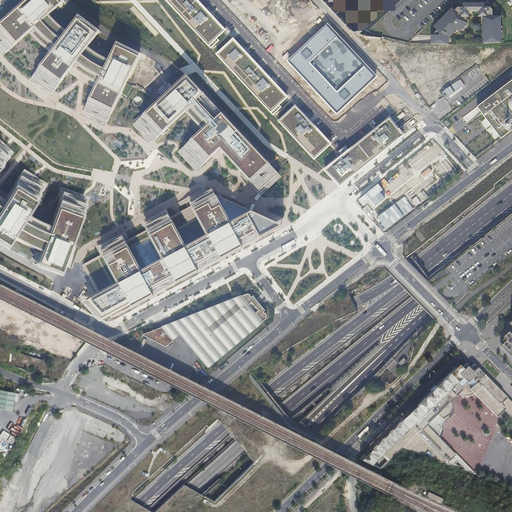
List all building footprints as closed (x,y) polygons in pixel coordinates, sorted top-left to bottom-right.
[(105,127),(140,53),(116,41),(108,60),(98,55),(86,47),(96,33),(77,18),(66,33),(52,20),(47,14),(59,3),(56,0),(25,0),(0,22),(0,49),(4,54),(28,32),(35,39),(41,45),(47,49),(51,52),(29,81),(50,96),(55,90),(68,72),(72,67),(87,77),(97,83),(94,88),(85,106),(82,116),(105,127)] [(224,30),(196,0),(166,0),(211,48),(216,42),(214,40),(224,30)] [(453,8),(434,26),(437,30),(434,32),(434,35),(431,35),(431,43),(447,44),(447,38),(448,37),(457,29),(459,32),(468,24),(466,22),(468,20),(468,17),(469,17),(469,11),(469,10),(478,9),(479,11),(479,17),(483,16),(484,34),(486,33),(486,43),(502,42),(501,16),(497,16),(496,13),(491,6),(490,6),(490,3),(487,3),(487,4),(485,4),(485,2),(464,3),(464,5),(461,5),(461,4),(458,5),(458,6),(454,9),(453,8)] [(377,78),(328,25),(288,62),(336,115),(377,78)] [(233,39),(216,54),(273,114),(278,109),(276,107),(287,97),(233,39)] [(136,122),(133,125),(150,144),(185,112),(202,129),(178,152),(196,171),(219,149),(224,154),(238,169),(241,172),(239,173),(261,196),(281,176),(275,170),(187,75),(185,73),(135,120),(136,122)] [(511,80),(477,107),(479,110),(501,138),(511,129),(511,80)] [(459,82),(447,91),(456,103),(468,94),(459,82)] [(330,143),(294,106),(278,121),(301,145),(314,159),(330,143)] [(445,122),(449,128),(456,122),(451,117),(445,122)] [(403,135),(388,118),(324,170),(334,180),(339,186),(403,135)] [(383,231),(445,186),(431,166),(446,155),(438,144),(436,145),(434,141),(430,144),(430,143),(405,162),(413,173),(410,175),(418,186),(391,206),(387,201),(390,199),(379,184),(357,200),(367,215),(370,212),(375,218),(377,217),(382,223),(379,225),(383,231)] [(0,238),(5,241),(9,234),(42,249),(37,261),(59,269),(83,205),(60,197),(49,225),(36,220),(23,213),(38,190),(17,177),(3,200),(0,197),(0,161),(3,158),(0,156),(0,155),(0,238)] [(147,230),(125,242),(121,234),(96,247),(100,255),(82,265),(96,291),(80,302),(99,322),(283,225),(253,211),(217,195),(216,195),(212,188),(208,190),(207,189),(206,190),(204,188),(187,198),(191,206),(170,217),(166,209),(143,222),(147,230)] [(37,206),(43,209),(48,198),(52,200),(55,195),(52,194),(50,198),(46,196),(48,191),(45,190),(37,206)] [(271,436),(325,464),(366,484),(377,473),(354,462),(335,453),(291,430),(231,399),(219,393),(180,374),(123,344),(65,316),(10,288),(0,283),(0,298),(28,313),(68,333),(109,354),(223,411),(271,436)] [(265,310),(253,295),(251,296),(250,295),(250,294),(249,294),(248,294),(247,294),(246,294),(245,294),(244,294),(142,334),(166,346),(180,334),(208,368),(264,322),(263,321),(264,320),(265,320),(265,319),(266,317),(266,315),(266,313),(265,312),(265,313),(264,311),(265,310)] [(501,348),(511,359),(511,320),(510,323),(511,325),(511,329),(510,331),(511,332),(503,340),(505,342),(502,346),(501,348)] [(411,344),(410,342),(386,368),(394,375),(409,361),(411,344)] [(461,367),(458,363),(414,406),(417,409),(410,415),(411,415),(410,415),(414,418),(381,451),(390,460),(393,458),(402,449),(403,448),(409,450),(420,454),(450,465),(458,457),(450,448),(439,438),(425,423),(435,414),(437,413),(442,418),(443,418),(443,417),(444,417),(445,416),(446,416),(447,415),(449,417),(451,415),(453,413),(454,411),(454,408),(452,408),(452,406),(451,402),(452,399),(453,397),(458,392),(459,394),(461,395),(463,395),(465,396),(467,395),(469,395),(472,394),(473,392),(496,416),(503,408),(511,416),(511,414),(511,402),(474,363),(470,367),(466,362),(461,367)] [(0,391),(0,410),(13,413),(16,394),(0,391)] [(371,447),(370,448),(377,455),(381,451),(414,418),(410,415),(411,415),(410,415),(417,409),(414,406),(406,414),(371,447)] [(442,418),(437,413),(435,414),(425,423),(439,438),(440,438),(441,435),(443,433),(443,431),(443,426),(443,424),(444,423),(444,422),(446,420),(449,417),(447,415),(446,416),(445,416),(444,417),(443,417),(443,418),(442,418)] [(370,448),(364,454),(373,459),(377,455),(370,448)] [(451,448),(450,448),(458,457),(450,465),(453,466),(458,461),(467,471),(476,474),(451,448)] [(427,490),(425,495),(440,501),(442,497),(427,490)]
